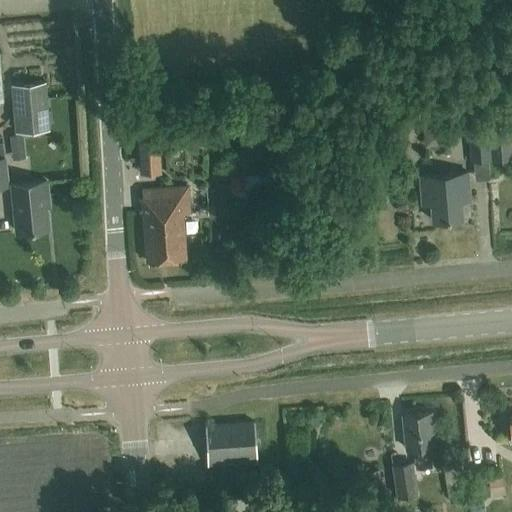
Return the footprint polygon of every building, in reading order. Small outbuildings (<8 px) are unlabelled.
[(50,129),(46,80),(10,83),(14,131),(50,129)] [(487,122),(468,124),(471,158),(473,158),(488,157),(490,157),(487,122)] [(158,132),(138,133),(140,161),(160,160),(158,132)] [(469,198),(467,170),(420,174),(422,202),(431,201),(432,219),(462,216),(460,199),(469,198)] [(16,230),(48,227),(45,196),(47,196),(45,179),(11,182),(16,230)] [(182,211),(189,211),(187,184),(140,187),(146,260),(186,256),(182,211)] [(502,375),(476,377),(478,399),(504,397),(502,375)] [(428,444),(434,444),(431,410),(401,413),(405,446),(413,445),(415,466),(430,464),(428,444)] [(208,465),(257,460),(254,420),(207,424),(204,424),(208,465)] [(416,491),(420,490),(418,474),(414,475),(412,460),(391,463),(398,500),(417,498),(416,491)] [(367,481),(380,481),(379,468),(366,469),(367,481)] [(444,471),(445,481),(464,478),(462,468),(444,471)] [(449,500),(467,497),(464,478),(445,481),(449,500)] [(470,511),(485,509),(483,502),(469,504),(470,511)]
